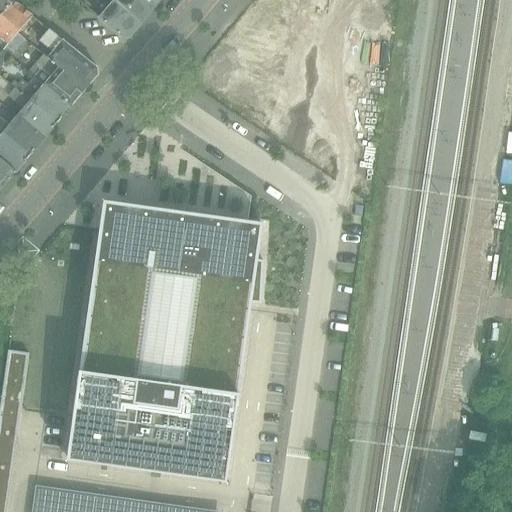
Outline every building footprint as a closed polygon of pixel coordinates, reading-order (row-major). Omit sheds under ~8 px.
[(0,0),(0,15),(13,1),(11,0),(0,0)] [(141,24),(113,0),(95,0),(106,9),(98,19),(122,38),(129,38),(141,24)] [(113,0),(141,24),(156,7),(148,0),(113,0)] [(32,17),(13,1),(0,15),(0,45),(5,50),(18,34),(19,33),(32,17)] [(42,25),(32,17),(19,33),(29,41),(42,25)] [(97,68),(49,31),(40,43),(42,44),(37,50),(43,55),(86,90),(98,76),(97,68)] [(25,40),(18,34),(5,50),(3,52),(10,57),(25,40)] [(0,69),(10,57),(3,52),(0,55),(0,69)] [(86,90),(43,55),(35,65),(40,70),(35,77),(71,107),(86,90)] [(71,107),(35,77),(28,85),(23,81),(19,85),(14,82),(11,85),(16,89),(58,123),(71,107)] [(58,123),(16,89),(10,96),(24,108),(17,116),(44,139),(58,123)] [(0,130),(30,156),(44,139),(17,116),(10,124),(0,116),(0,130)] [(0,130),(0,158),(16,172),(30,156),(0,130)] [(0,189),(1,191),(16,172),(0,158),(0,189)] [(100,230),(68,459),(226,482),(252,303),(259,301),(263,260),(258,260),(262,223),(154,208),(153,211),(107,208),(103,231),(100,230)] [(8,351),(0,408),(0,438),(17,441),(29,354),(8,351)] [(222,511),(35,486),(31,511),(222,511)]
